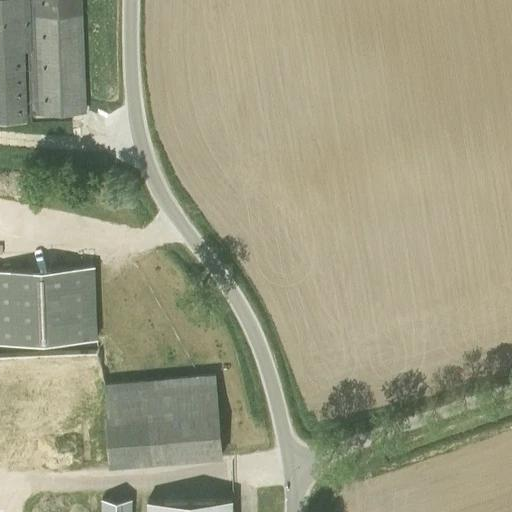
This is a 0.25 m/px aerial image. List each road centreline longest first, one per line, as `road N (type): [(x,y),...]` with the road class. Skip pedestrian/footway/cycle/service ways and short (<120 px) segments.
road 1 (unclassified): [(292,468),(274,384),(249,320),(154,185),(134,99),(130,0)]
road 2 (unclassified): [(292,468),(511,389)]
